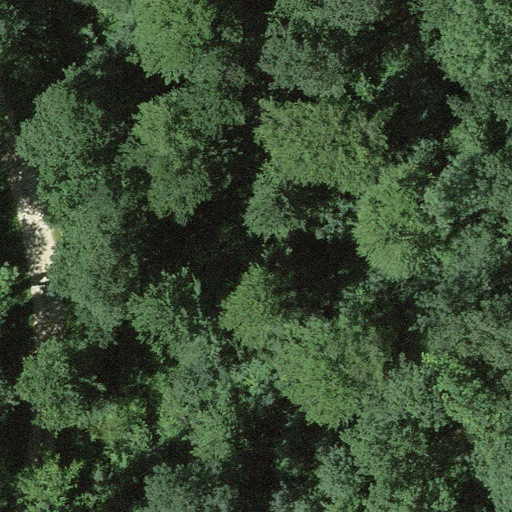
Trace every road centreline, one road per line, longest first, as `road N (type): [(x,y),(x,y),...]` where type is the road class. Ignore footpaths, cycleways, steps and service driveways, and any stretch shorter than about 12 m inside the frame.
road 1 (track): [(0,127),(49,265),(39,490),(31,511)]
road 2 (track): [(511,404),(371,511)]
